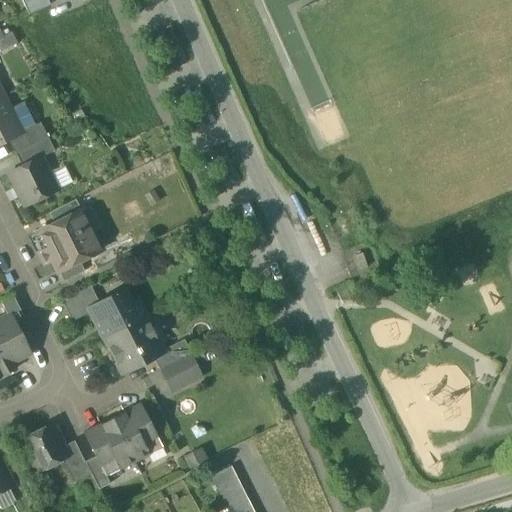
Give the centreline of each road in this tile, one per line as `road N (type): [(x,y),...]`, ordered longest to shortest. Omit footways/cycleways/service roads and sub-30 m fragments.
road 1 (residential): [(413,511),(175,0)]
road 2 (residential): [(0,240),(54,358),(58,385)]
